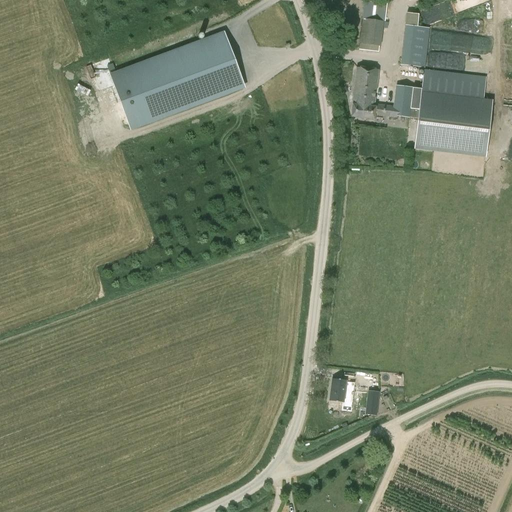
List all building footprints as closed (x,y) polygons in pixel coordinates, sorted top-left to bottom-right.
[(379,53),(380,44),(382,18),(384,18),(386,0),(384,0),(364,0),(360,51),(379,53)] [(406,12),(405,25),(400,65),(425,68),(429,28),(417,27),(418,14),(406,12)] [(223,31),(109,74),(131,131),(245,88),(223,31)] [(375,114),(391,116),(417,119),(414,148),(486,157),(492,99),(483,98),(486,77),(424,70),(424,74),(418,73),(417,79),(423,80),(421,95),(411,94),(412,87),(394,85),(392,105),(376,103),(380,70),(357,68),(351,117),(374,120),(375,114)] [(379,386),(403,386),(403,377),(379,376),(379,386)] [(346,381),(332,379),(329,401),(343,403),(346,381)] [(368,391),(366,408),(376,409),(378,393),(368,391)]
